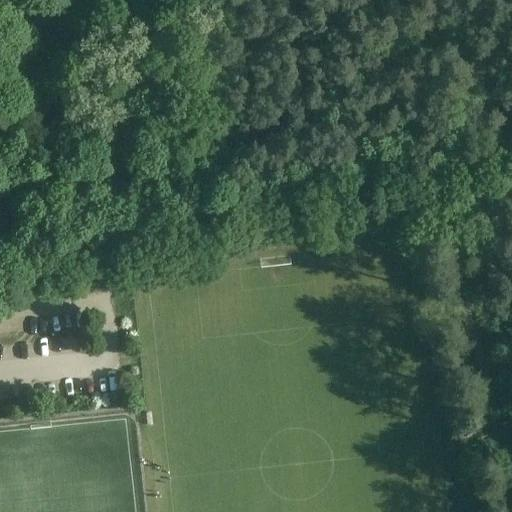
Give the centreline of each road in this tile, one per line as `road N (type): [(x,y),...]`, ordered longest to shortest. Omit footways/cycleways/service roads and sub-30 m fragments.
road 1 (track): [(511,467),(428,167)]
road 2 (track): [(428,167),(192,227)]
road 3 (track): [(192,227),(0,276)]
road 4 (unknown): [(511,276),(428,167)]
